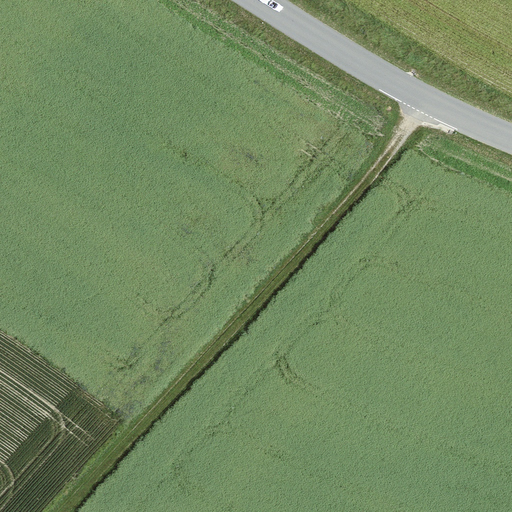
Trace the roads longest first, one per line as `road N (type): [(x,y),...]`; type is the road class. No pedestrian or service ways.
road 1 (track): [(67,511),(432,101)]
road 2 (tertiary): [(511,137),(391,83),(259,0)]
